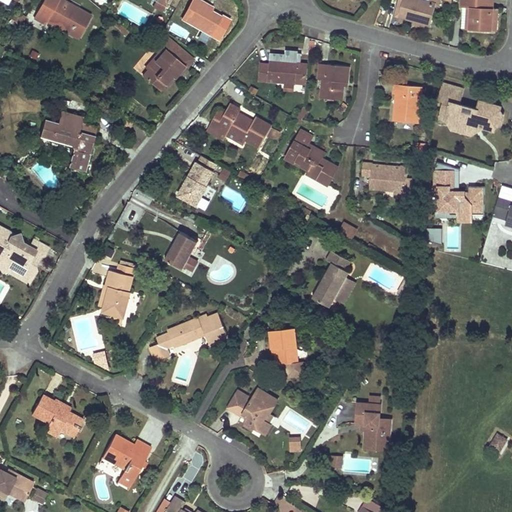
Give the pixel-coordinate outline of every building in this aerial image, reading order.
[(44,0),(34,18),(45,25),(49,17),(58,0),(44,0)] [(73,6),(62,0),(58,0),(49,17),(61,24),(58,29),(78,41),(91,16),(73,6)] [(156,0),(152,8),(162,13),(167,5),(167,6),(170,0),(156,0)] [(198,0),(193,0),(182,19),(211,35),(222,16),(211,10),(201,4),(203,2),(198,0)] [(402,0),(398,16),(406,18),(413,20),(429,25),(431,25),(436,4),(436,0),(429,0),(429,2),(422,0),(402,0)] [(493,0),(461,0),(462,7),(466,7),(470,7),(469,29),(479,29),(493,30),(494,8),(493,8),(493,0)] [(24,25),(28,17),(16,11),(11,19),(24,25)] [(412,25),(428,29),(429,25),(413,20),(412,25)] [(143,75),(160,90),(173,75),(175,77),(180,72),(186,65),(188,67),(194,60),(167,36),(154,50),(160,56),(155,62),(152,60),(146,67),(149,69),(143,75)] [(305,85),(307,65),(298,64),(299,62),(289,61),(270,59),(270,65),(261,64),(259,80),(305,85)] [(320,64),(319,79),(322,80),(327,80),(325,98),(344,100),(345,86),(345,82),(348,83),(350,67),(335,65),(320,64)] [(408,85),(395,84),(394,94),(398,94),(396,110),(395,110),(394,121),(418,123),(422,87),(408,85)] [(500,124),(503,115),(498,114),(500,106),(479,101),(477,109),(459,104),(463,89),(443,84),(438,99),(444,101),(439,118),(447,120),(472,127),(473,124),(483,127),(494,130),(496,122),(500,124)] [(215,118),(208,131),(223,140),(226,135),(228,130),(246,140),(260,148),(272,127),(256,117),(253,122),(251,125),(236,116),(238,113),(240,109),(231,104),(228,110),(225,115),(222,122),(215,118)] [(303,108),(294,119),(302,121),(309,110),(303,108)] [(64,113),(61,113),(58,122),(74,126),(73,129),(80,130),(82,122),(83,118),(81,118),(81,115),(74,113),(74,116),(71,115),(71,113),(64,111),(64,113)] [(219,111),(215,118),(222,122),(225,115),(219,111)] [(253,122),(238,113),(236,116),(251,125),(253,122)] [(129,117),(121,131),(127,135),(135,121),(129,117)] [(58,122),(46,118),(41,135),(47,136),(72,143),(74,149),(69,166),(86,171),(98,126),(82,122),(80,130),(73,129),(74,126),(58,122)] [(471,135),(483,127),(473,124),(472,127),(447,120),(452,129),(471,135)] [(314,137),(300,129),(285,157),(308,170),(307,173),(317,179),(324,167),(319,164),(322,158),(325,153),(317,149),(309,145),(314,137)] [(228,130),(226,135),(244,145),(246,140),(228,130)] [(415,143),(415,152),(426,153),(427,144),(415,143)] [(214,172),(218,164),(204,156),(200,162),(198,161),(192,171),(188,179),(179,196),(198,207),(209,187),(207,186),(215,172),(214,172)] [(338,167),(322,158),(319,164),(324,167),(317,179),(328,185),(338,167)] [(364,163),(362,176),(371,176),(370,188),(394,191),(406,192),(407,179),(408,167),(400,166),(400,169),(372,167),(372,163),(367,163),(364,163)] [(482,204),(482,194),(484,194),(484,186),(468,186),(468,191),(458,191),(453,191),(453,171),(450,171),(451,166),(440,163),(438,170),(434,170),(434,186),(438,186),(438,195),(436,195),(436,210),(449,210),(458,210),(457,214),(458,218),(471,218),(471,214),(484,214),(484,204),(482,204)] [(229,170),(225,168),(221,176),(228,180),(233,172),(229,170)] [(261,181),(248,174),(245,179),(258,186),(261,181)] [(188,179),(185,177),(175,195),(179,196),(188,179)] [(407,179),(406,192),(394,191),(393,198),(410,199),(411,179),(407,179)] [(511,204),(511,203),(511,201),(498,197),(493,215),(507,220),(505,224),(511,225),(511,204)] [(403,239),(367,218),(365,222),(401,242),(403,239)] [(357,228),(345,221),(340,231),(352,237),(357,228)] [(10,231),(0,225),(0,256),(4,258),(6,267),(12,270),(19,274),(27,273),(33,277),(36,269),(33,260),(30,258),(32,254),(36,256),(38,251),(45,254),(49,246),(34,238),(30,246),(23,242),(20,233),(12,235),(10,231)] [(198,242),(180,232),(173,245),(165,259),(183,269),(185,266),(195,272),(203,256),(194,251),(198,242)] [(416,246),(408,242),(407,264),(414,265),(416,246)] [(108,247),(105,254),(112,257),(116,250),(108,247)] [(351,259),(334,250),(329,259),(332,260),(312,296),(329,305),(334,297),(345,277),(349,270),(346,268),(351,259)] [(139,265),(124,261),(123,265),(138,269),(139,265)] [(121,273),(113,271),(111,280),(110,286),(112,286),(106,308),(119,311),(130,314),(135,292),(133,292),(138,269),(123,265),(121,273)] [(12,270),(6,267),(5,270),(29,283),(33,277),(27,273),(19,274),(12,270)] [(345,277),(334,297),(345,302),(355,283),(345,277)] [(405,278),(397,292),(406,297),(413,283),(405,278)] [(110,286),(107,285),(101,307),(106,308),(112,286),(110,286)] [(127,324),(130,314),(119,311),(117,321),(127,324)] [(199,318),(169,330),(173,340),(176,347),(206,334),(210,345),(229,337),(219,313),(208,317),(200,321),(199,318)] [(274,349),(274,354),(276,354),(277,365),(286,364),(287,373),(291,377),(305,375),(304,368),(304,361),(297,362),(293,329),(268,332),(269,337),(270,346),(271,348),(274,349)] [(173,340),(166,342),(169,350),(176,347),(173,340)] [(166,342),(152,348),(154,355),(157,362),(171,356),(169,350),(166,342)] [(107,355),(96,358),(97,361),(106,365),(109,361),(107,355)] [(246,400),(236,395),(228,408),(236,413),(238,410),(246,415),(247,420),(244,425),(249,428),(253,431),(255,429),(264,434),(266,435),(272,425),(265,421),(268,414),(270,415),(276,404),(273,402),(275,398),(259,388),(250,403),(246,400)] [(248,396),(238,391),(236,395),(246,400),(248,396)] [(55,401),(44,395),(34,414),(50,423),(48,426),(60,433),(62,429),(71,433),(76,424),(80,427),(85,417),(70,410),(69,411),(64,409),(67,403),(61,400),(57,398),(55,401)] [(357,403),(356,424),(361,425),(366,425),(365,430),(365,436),(365,440),(389,442),(391,420),(379,419),(381,397),(371,397),(371,404),(357,403)] [(246,415),(238,410),(236,413),(247,420),(246,415)] [(80,427),(76,424),(71,433),(75,436),(80,427)] [(60,433),(48,426),(46,430),(57,437),(60,433)] [(124,440),(115,435),(105,454),(127,466),(125,470),(119,479),(131,486),(152,447),(137,439),(134,445),(124,440)] [(505,439),(498,435),(496,438),(498,440),(494,446),(498,449),(505,439)] [(301,446),(300,438),(290,438),(291,446),(293,446),(294,450),(297,450),(296,446),(301,446)] [(389,442),(365,440),(364,447),(389,449),(389,442)] [(127,466),(105,454),(103,457),(104,458),(111,462),(125,470),(127,466)] [(35,481),(17,472),(16,475),(8,471),(0,466),(0,498),(1,499),(6,490),(9,492),(12,486),(19,490),(18,492),(27,497),(35,481)] [(19,490),(12,486),(9,492),(25,500),(27,497),(18,492),(19,490)] [(49,493),(41,489),(37,497),(45,501),(49,493)] [(9,492),(6,490),(1,499),(4,501),(9,492)] [(168,508),(165,511),(202,511),(198,509),(195,511),(185,511),(185,510),(184,509),(182,508),(186,502),(181,499),(175,496),(168,508)] [(365,507),(372,511),(386,511),(387,511),(369,500),(365,507)]
